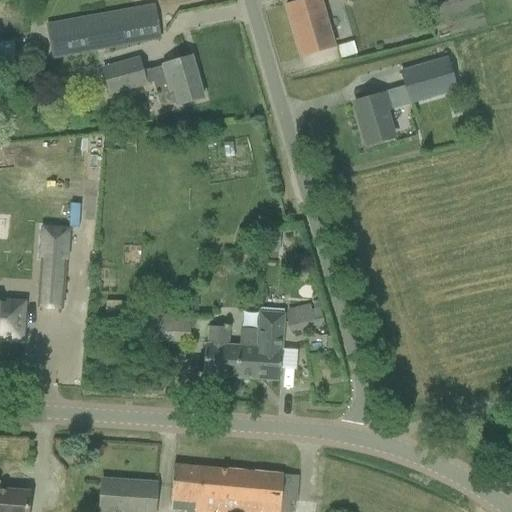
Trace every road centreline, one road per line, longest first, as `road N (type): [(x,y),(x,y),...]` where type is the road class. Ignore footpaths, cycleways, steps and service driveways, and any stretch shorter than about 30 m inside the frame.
road 1 (unclassified): [(353,436),(360,383),(254,0)]
road 2 (tertiary): [(353,436),(0,412)]
road 3 (tertiary): [(511,511),(411,451),(353,436)]
